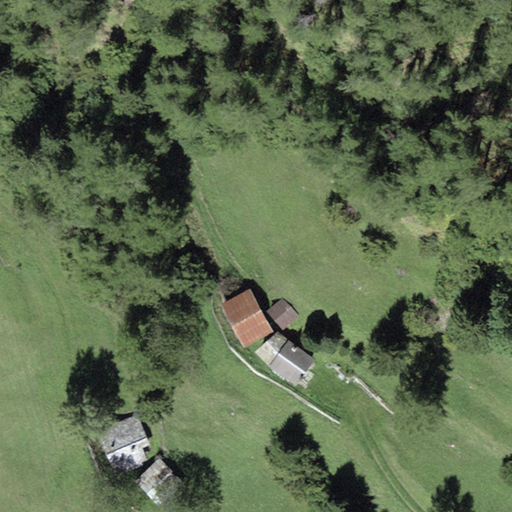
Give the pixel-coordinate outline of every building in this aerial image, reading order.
[(250,293),(224,306),(245,349),(272,335),(250,293)] [(284,301),(270,314),(284,330),(298,318),(284,301)] [(288,346),(280,336),(257,354),(271,369),(300,387),(316,366),(288,346)] [(138,415),(100,433),(120,476),(158,458),(138,415)] [(162,462),(139,483),(160,506),(183,484),(162,462)]
